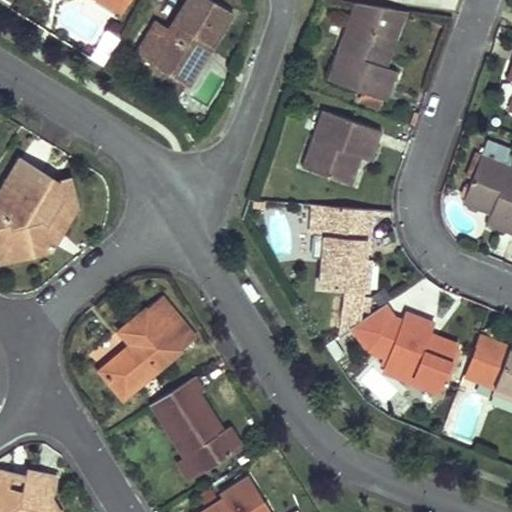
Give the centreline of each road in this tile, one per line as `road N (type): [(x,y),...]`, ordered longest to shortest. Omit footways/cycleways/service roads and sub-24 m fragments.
road 1 (residential): [(182,213),(324,436),(367,466),(483,511)]
road 2 (residential): [(481,0),(421,171),(417,212),(441,259),(511,291)]
road 3 (residential): [(182,213),(211,190),(233,153),(282,0)]
road 4 (residential): [(0,64),(119,143),(182,213)]
road 5 (residential): [(29,331),(182,213)]
road 6 (residential): [(124,511),(78,437),(42,399)]
